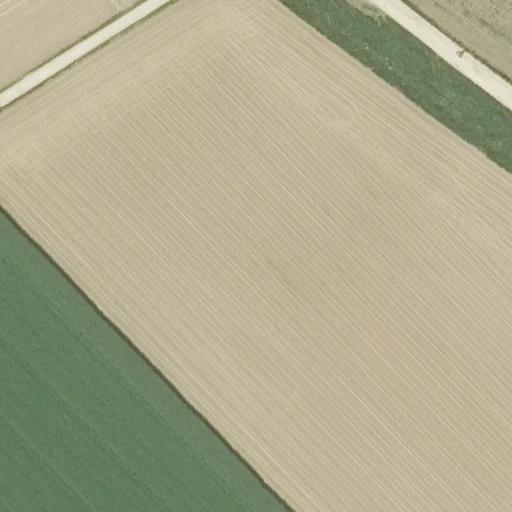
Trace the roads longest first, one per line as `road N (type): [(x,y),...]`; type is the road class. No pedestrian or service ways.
road 1 (track): [(0,103),(160,0)]
road 2 (track): [(511,92),(381,0)]
